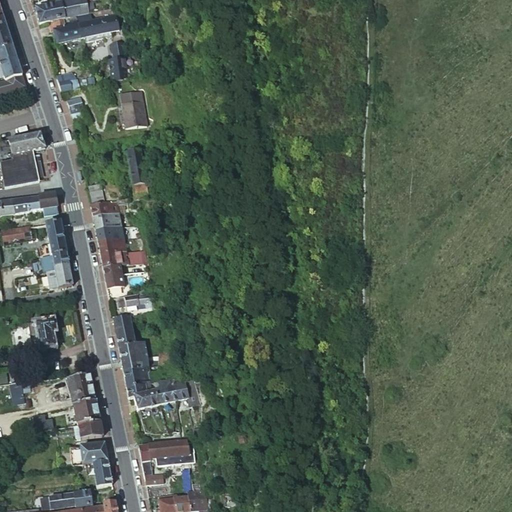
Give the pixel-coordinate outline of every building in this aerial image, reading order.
[(54,23),(64,20),(93,13),(92,7),(89,8),(88,3),(94,1),(93,0),(76,0),(50,8),(54,23)] [(41,27),(50,25),(50,24),(54,23),(50,8),(36,12),(38,19),(41,27)] [(78,24),(82,39),(121,28),(117,16),(95,21),(93,15),(77,19),(78,24)] [(54,23),(50,24),(52,33),(54,33),(56,39),(58,46),(82,39),(78,24),(66,27),(64,20),(54,23)] [(0,39),(0,51),(12,48),(10,41),(7,31),(2,33),(3,38),(0,39)] [(102,87),(128,82),(124,51),(123,43),(112,44),(113,61),(110,61),(112,78),(101,80),(102,87)] [(0,51),(0,65),(17,60),(14,54),(12,48),(0,51)] [(17,60),(0,65),(0,66),(0,67),(3,77),(4,80),(5,82),(22,77),(19,68),(17,60)] [(70,74),(57,78),(59,84),(62,94),(77,89),(75,80),(70,74)] [(0,95),(26,89),(24,83),(22,77),(5,82),(4,82),(4,80),(0,80),(0,95)] [(142,91),(119,94),(123,128),(147,125),(142,91)] [(69,104),(73,116),(83,112),(79,100),(69,104)] [(73,116),(77,128),(82,126),(87,125),(83,112),(73,116)] [(42,141),(40,133),(0,143),(0,160),(10,158),(33,153),(45,150),(42,141)] [(127,149),(135,196),(149,194),(147,188),(152,187),(150,179),(153,178),(149,154),(144,155),(143,151),(141,152),(140,148),(136,149),(135,147),(127,149)] [(35,161),(33,153),(10,158),(11,163),(0,165),(0,170),(4,192),(39,185),(37,171),(35,161)] [(92,188),(96,204),(107,203),(104,186),(92,188)] [(44,216),(58,214),(55,202),(54,194),(38,196),(41,211),(43,211),(44,216)] [(12,201),(15,216),(41,211),(38,196),(12,201)] [(12,201),(4,202),(6,217),(15,216),(12,201)] [(93,218),(117,213),(115,201),(107,203),(96,204),(90,205),(92,211),(93,218)] [(120,225),(117,213),(93,218),(94,224),(95,230),(120,225)] [(50,258),(65,255),(62,235),(59,221),(17,229),(0,232),(3,246),(5,246),(5,247),(30,243),(30,241),(46,239),(50,258)] [(122,237),(120,225),(95,230),(96,236),(98,242),(122,237)] [(100,255),(125,250),(122,237),(98,242),(99,249),(100,255)] [(142,246),(130,249),(132,262),(145,259),(142,246)] [(127,263),(125,250),(100,255),(103,268),(118,265),(127,263)] [(45,275),(69,271),(67,262),(65,255),(50,258),(39,260),(41,275),(45,275)] [(118,265),(103,268),(106,281),(107,289),(122,286),(121,282),(118,265)] [(48,291),(72,287),(70,279),(69,271),(45,275),(48,291)] [(152,293),(126,298),(127,307),(146,303),(147,308),(155,307),(152,293)] [(124,371),(128,389),(149,386),(153,385),(158,384),(164,383),(160,369),(150,371),(142,329),(132,331),(130,317),(113,320),(114,324),(116,333),(120,354),(124,371)] [(28,326),(32,351),(53,347),(51,333),(55,332),(53,322),(28,326)] [(91,385),(89,374),(67,378),(65,379),(68,398),(71,399),(73,406),(95,402),(93,393),(91,385)] [(200,395),(195,377),(187,378),(192,397),(200,395)] [(189,397),(184,379),(173,381),(175,388),(178,400),(189,397)] [(154,392),(158,406),(167,403),(164,390),(175,388),(173,381),(164,383),(158,384),(159,391),(154,392)] [(12,386),(16,404),(22,403),(19,385),(12,386)] [(128,393),(130,399),(133,398),(145,395),(150,393),(149,386),(128,389),(128,393)] [(155,407),(158,406),(154,392),(150,393),(145,395),(148,408),(148,409),(155,407)] [(145,395),(133,398),(138,412),(148,409),(148,408),(145,395)] [(194,405),(202,402),(200,395),(192,397),(193,403),(194,405)] [(96,409),(95,402),(73,406),(77,427),(99,423),(96,409)] [(38,434),(52,431),(50,419),(46,420),(45,415),(35,416),(38,434)] [(16,428),(18,438),(36,434),(34,419),(18,422),(19,428),(16,428)] [(77,427),(80,442),(102,438),(100,430),(99,423),(77,427)] [(154,443),(150,444),(150,445),(148,446),(151,460),(156,459),(157,464),(171,462),(170,457),(189,453),(188,442),(187,439),(154,445),(154,443)] [(196,441),(188,442),(189,453),(198,452),(196,441)] [(104,450),(103,443),(80,448),(84,466),(106,462),(104,450)] [(138,447),(140,455),(141,460),(142,465),(151,463),(150,460),(151,460),(148,446),(138,447)] [(107,467),(106,462),(84,466),(83,466),(84,476),(94,474),(96,487),(97,487),(110,484),(109,480),(107,467)] [(152,471),(151,463),(142,465),(143,472),(152,471)] [(143,472),(146,486),(164,483),(163,474),(154,476),(152,471),(143,472)] [(185,493),(187,493),(194,492),(193,471),(184,471),(185,493)] [(147,490),(149,499),(169,495),(167,486),(147,490)] [(48,498),(50,509),(74,505),(75,508),(90,505),(88,490),(48,498)] [(209,511),(208,507),(206,491),(206,490),(194,492),(187,493),(187,497),(190,511),(201,509),(201,511),(209,511)] [(175,511),(174,500),(173,496),(158,499),(160,511),(175,511)] [(174,500),(175,511),(184,511),(190,511),(187,497),(174,500)] [(115,511),(115,506),(114,502),(102,505),(103,511),(115,511)]
